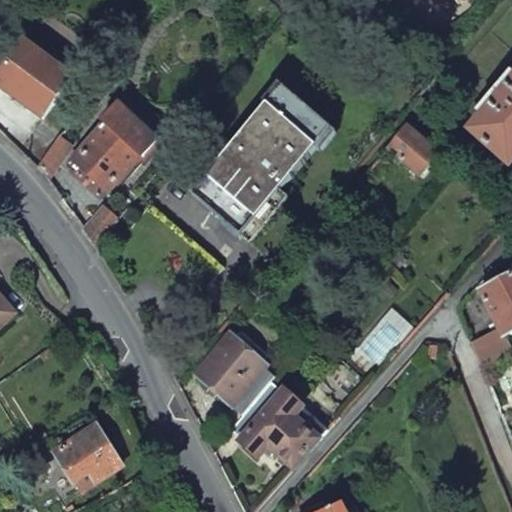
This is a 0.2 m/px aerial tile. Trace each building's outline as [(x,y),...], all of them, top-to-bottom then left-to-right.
[(0,76),(0,87),(42,119),(74,81),(26,43),(0,76)] [(511,85),(470,133),(511,169),(511,167),(511,85)] [(284,89),(192,196),(242,239),(334,133),(284,89)] [(158,142),(120,107),(105,123),(107,125),(99,134),(101,135),(74,162),(108,193),(141,157),(144,159),(158,142)] [(388,150),(421,177),(439,156),(407,128),(388,150)] [(61,137),(38,167),(50,181),(75,147),(61,137)] [(150,206),(130,230),(205,292),(225,269),(150,206)] [(105,210),(85,233),(96,247),(96,248),(117,223),(105,210)] [(500,331),(504,339),(511,335),(511,278),(481,295),(500,331)] [(0,327),(15,315),(0,298),(0,297),(0,327)] [(472,345),(482,369),(511,355),(504,339),(500,331),(472,345)] [(231,338),(197,377),(243,418),(272,386),(276,381),(264,370),(266,369),(231,338)] [(283,396),(272,386),(243,418),(231,432),(243,442),(241,444),(259,459),(269,448),(295,470),(320,442),(328,433),(285,395),(283,396)] [(56,454),(74,484),(91,474),(97,484),(123,468),(96,428),(56,454)]
